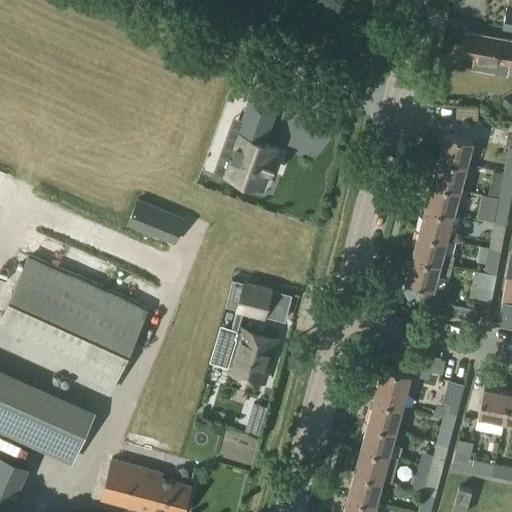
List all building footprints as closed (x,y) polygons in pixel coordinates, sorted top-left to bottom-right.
[(511,0),(507,0),(501,28),(511,30),(511,0)] [(466,31),(461,55),(472,57),(470,69),(505,76),(508,66),(511,66),(511,40),(500,38),(500,37),(466,31)] [(226,138),(217,163),(227,167),(225,173),(262,186),(268,170),(271,171),(275,159),(272,158),(276,146),(263,141),(267,129),(273,113),(247,103),(234,141),(226,138)] [(455,107),(454,119),(476,121),(477,108),(455,107)] [(511,131),(500,129),(496,145),(509,147),(511,147),(511,131)] [(444,133),(437,158),(465,165),(472,140),(444,133)] [(437,158),(431,183),(459,190),(465,165),(437,158)] [(511,173),(504,172),(499,197),(510,199),(511,187),(511,173)] [(431,183),(424,207),(452,214),(459,190),(431,183)] [(499,197),(494,222),(505,224),(510,199),(499,197)] [(138,200),(128,224),(174,243),(184,218),(138,200)] [(424,207),(418,232),(446,239),(452,214),(424,207)] [(494,222),(489,247),(500,249),(505,224),(494,222)] [(418,232),(411,256),(451,266),(454,254),(443,251),(446,239),(418,232)] [(489,247),(484,272),(495,274),(500,249),(489,247)] [(411,256),(404,281),(433,289),(437,273),(449,276),(451,266),(411,256)] [(28,257),(0,317),(0,340),(109,391),(146,311),(28,257)] [(474,270),(469,295),(490,299),(495,274),(484,272),(474,270)] [(511,277),(505,276),(500,301),(511,303),(511,301),(511,277)] [(262,381),(275,338),(242,328),(241,332),(237,331),(242,314),(264,320),(271,293),(232,283),(225,310),(237,313),(232,333),(222,330),(214,366),(262,381)] [(408,301),(416,297),(411,288),(403,292),(408,301)] [(445,315),(473,321),(476,308),(447,303),(445,315)] [(381,365),(373,398),(401,406),(409,373),(381,365)] [(434,403),(445,406),(457,409),(463,384),(448,380),(446,384),(440,383),(434,403)] [(483,387),(477,415),(502,420),(508,392),(483,387)] [(0,427),(66,456),(81,423),(0,388),(0,427)] [(511,392),(508,392),(502,420),(511,421),(511,392)] [(373,398),(366,423),(394,430),(401,406),(373,398)] [(445,406),(443,417),(454,420),(457,409),(445,406)] [(443,417),(436,441),(447,444),(454,420),(443,417)] [(366,423),(359,448),(398,458),(399,458),(402,448),(390,445),(394,430),(366,423)] [(430,465),(423,491),(434,494),(447,444),(436,441),(432,456),(427,454),(425,464),(430,465)] [(353,472),(381,479),(391,482),(398,458),(359,448),(353,472)] [(111,458),(101,499),(149,511),(150,511),(152,507),(168,511),(182,511),(190,484),(160,477),(161,472),(111,458)] [(468,459),(466,470),(491,475),(494,464),(468,459)] [(511,467),(494,464),(491,475),(511,479),(511,467)] [(353,472),(346,496),(375,504),(381,479),(353,472)] [(0,511),(10,511),(21,488),(0,478),(0,511)] [(458,487),(451,511),(454,511),(464,511),(471,491),(458,487)] [(423,491),(417,511),(429,511),(434,494),(423,491)] [(346,496),(342,511),(380,511),(382,506),(375,504),(346,496)]
